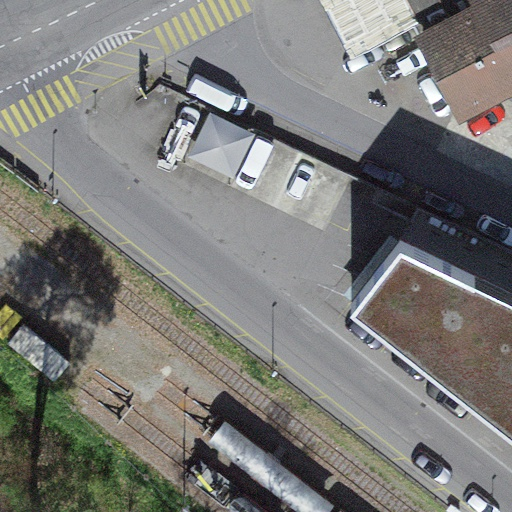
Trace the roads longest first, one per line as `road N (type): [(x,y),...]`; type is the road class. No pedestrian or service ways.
road 1 (residential): [(0,56),(31,115),(114,201),(509,511)]
road 2 (residential): [(188,0),(282,96),(511,207)]
